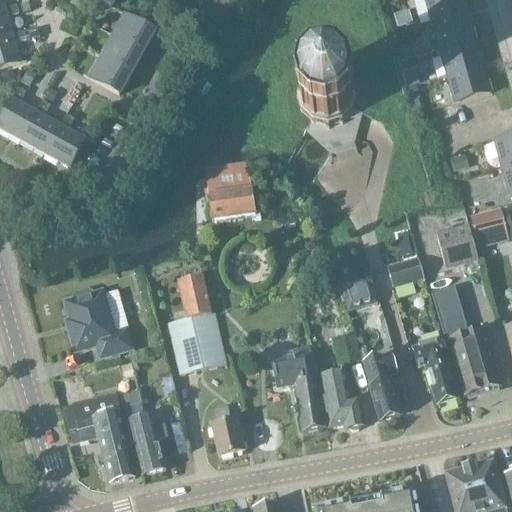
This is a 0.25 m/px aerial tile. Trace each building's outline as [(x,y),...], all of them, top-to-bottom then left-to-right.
[(116,0),(94,0),(111,9),(116,0)] [(425,0),(433,25),(467,16),(462,0),(425,0)] [(0,12),(0,41),(13,37),(8,19),(20,16),(17,7),(6,11),(0,12)] [(433,25),(441,52),(475,42),(467,16),(433,25)] [(155,34),(138,24),(126,18),(114,39),(143,55),(155,34)] [(13,37),(0,41),(0,71),(21,65),(16,46),(27,42),(25,34),(13,37)] [(102,60),(132,76),(143,55),(114,39),(102,60)] [(441,52),(448,79),(482,69),(475,42),(441,52)] [(90,81),(120,98),(132,76),(102,60),(90,81)] [(301,83),(298,98),(302,113),(313,123),(328,127),(342,122),(352,111),(356,96),(352,82),(341,71),(326,68),(311,72),(301,83)] [(482,69),(448,79),(456,106),(490,96),(482,69)] [(0,123),(0,132),(21,144),(37,114),(21,105),(26,94),(19,90),(0,123)] [(21,144),(45,158),(61,128),(45,118),(51,108),(43,104),(37,114),(21,144)] [(61,128),(45,158),(70,172),(86,142),(69,132),(75,121),(67,117),(61,128)] [(511,139),(496,144),(503,171),(511,168),(511,139)] [(511,168),(503,171),(511,198),(511,197),(511,168)] [(256,218),(253,192),(209,199),(213,224),(256,218)] [(506,232),(501,212),(469,220),(474,240),(506,232)] [(436,237),(445,272),(478,264),(468,228),(436,237)] [(388,270),(394,292),(425,283),(418,262),(388,270)] [(343,285),(337,286),(343,303),(344,305),(348,314),(378,306),(369,277),(343,285)] [(212,317),(203,280),(178,286),(187,323),(169,327),(181,378),(227,368),(215,316),(212,317)] [(455,289),(433,295),(464,399),(501,388),(485,333),(469,337),(455,289)] [(66,305),(74,334),(70,335),(76,354),(97,348),(100,361),(131,352),(126,333),(114,336),(102,295),(93,298),(92,294),(89,292),(76,296),(74,299),(75,303),(66,305)] [(355,338),(334,342),(339,366),(360,362),(355,338)] [(426,381),(426,383),(427,386),(432,385),(438,407),(457,402),(447,368),(450,367),(443,343),(413,352),(419,371),(425,369),(429,380),(426,381)] [(283,362),(272,364),(277,392),(294,388),(299,417),(303,435),(327,431),(324,417),(318,382),(316,383),(309,350),(281,356),(283,362)] [(382,360),(364,365),(382,424),(397,419),(399,416),(395,401),(400,400),(397,389),(394,390),(390,380),(398,378),(392,358),(382,361),(382,360)] [(346,375),(320,380),(329,431),(344,428),(345,432),(349,432),(353,434),(359,433),(361,429),(366,429),(363,417),(360,400),(351,402),(346,375)] [(142,407),(139,395),(124,399),(127,411),(133,409),(142,407)] [(119,414),(120,414),(116,397),(73,407),(79,433),(70,435),(73,448),(99,442),(110,486),(135,480),(119,414)] [(144,420),(142,407),(133,409),(127,411),(128,424),(144,420)] [(212,429),(219,460),(245,454),(238,423),(231,424),(228,410),(209,414),(213,429),(212,429)] [(128,424),(142,479),(166,473),(159,442),(168,440),(165,427),(155,430),(153,418),(128,424)] [(501,511),(506,511),(493,465),(473,470),(470,471),(446,477),(455,511),(501,511)] [(349,507),(323,511),(418,511),(414,494),(382,500),(382,499),(381,499),(380,500),(381,500),(350,507),(350,506),(349,506),(349,507)]
